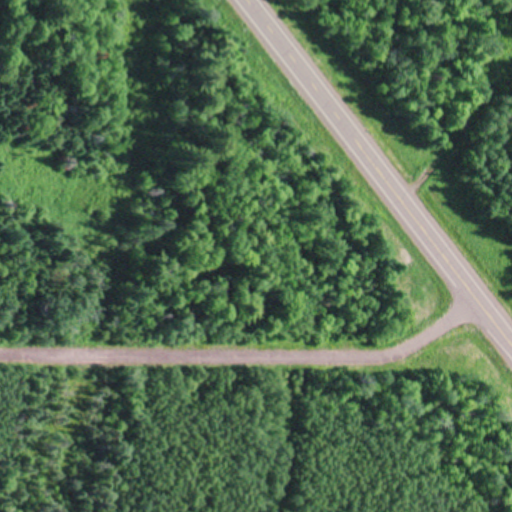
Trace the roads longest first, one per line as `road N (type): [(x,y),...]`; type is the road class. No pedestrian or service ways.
road 1 (residential): [(0,356),(376,357),(418,344),(481,303)]
road 2 (primary): [(248,0),(511,341)]
